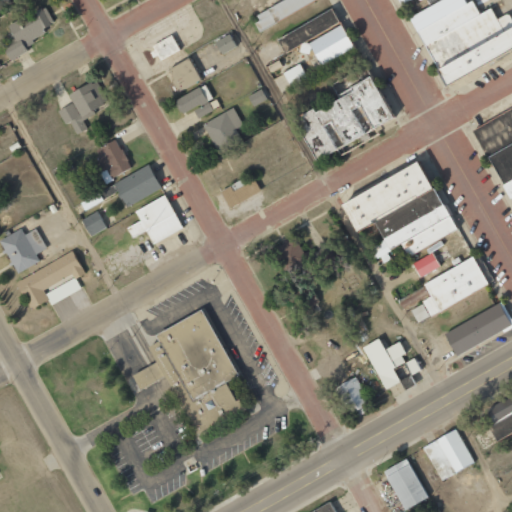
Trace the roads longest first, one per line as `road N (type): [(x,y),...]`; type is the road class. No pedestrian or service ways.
road 1 (residential): [(377,511),(87,0)]
road 2 (residential): [(434,126),(0,374)]
road 3 (primary): [(248,511),(511,360)]
road 4 (residential): [(511,256),(363,0)]
road 5 (residential): [(105,511),(0,329)]
road 6 (residential): [(0,98),(169,0)]
